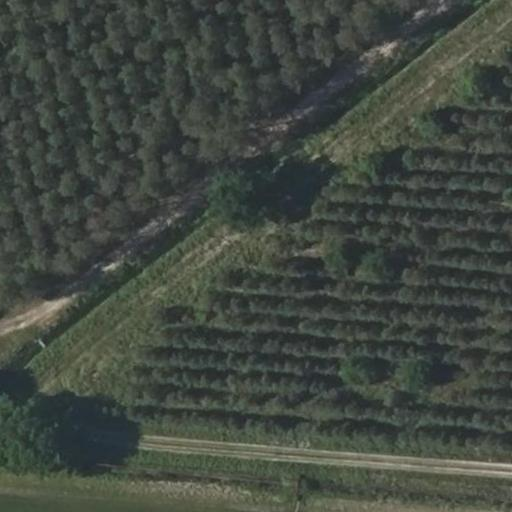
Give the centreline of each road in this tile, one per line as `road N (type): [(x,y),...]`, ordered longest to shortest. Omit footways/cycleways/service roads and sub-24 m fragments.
road 1 (track): [(511,10),(58,361)]
road 2 (track): [(445,0),(86,284),(0,317)]
